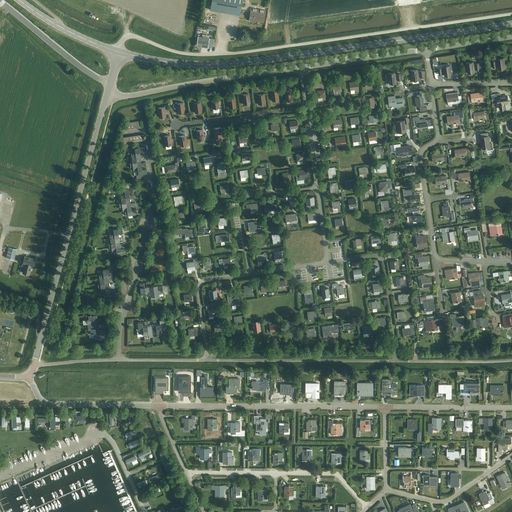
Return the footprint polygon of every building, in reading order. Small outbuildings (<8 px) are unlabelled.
[(242,0),(211,0),(210,11),(240,16),(242,0)] [(263,22),(265,14),(251,12),(249,20),(250,20),(250,21),(254,22),(254,21),(263,22)] [(202,48),(207,48),(210,48),(212,41),(213,41),(215,32),(212,32),(211,39),(204,38),(202,48)] [(505,68),(504,58),(497,59),(497,61),(492,61),(493,68),(498,67),(498,69),(505,68)] [(466,63),(468,73),(475,72),(474,70),(480,69),(479,63),(473,64),(473,62),(466,63)] [(452,75),(450,65),(443,66),(444,68),(438,68),(439,75),(444,74),(445,76),(452,75)] [(417,69),(410,70),(411,80),(418,80),(418,78),(423,77),(422,71),(417,71),(417,69)] [(387,73),(389,84),(396,83),(395,81),(401,80),(400,74),(394,74),(394,72),(387,73)] [(340,84),(332,85),(333,92),(341,91),(340,84)] [(271,93),(272,101),(278,100),(277,90),(271,91),(271,90),(268,90),(269,94),(271,93)] [(285,93),(286,101),(292,100),(291,90),(284,91),(284,90),(282,91),(283,94),(285,93)] [(324,90),(317,91),(318,98),(325,96),(324,90)] [(422,98),(421,93),(422,93),(421,90),(418,91),(418,94),(416,94),(416,97),(414,97),(416,106),(419,106),(420,111),(427,110),(427,107),(424,107),(423,98),(422,98)] [(458,92),(446,94),(448,104),(459,103),(459,102),(462,102),(462,100),(463,100),(462,96),(461,96),(461,95),(458,96),(458,92)] [(475,103),(475,101),(483,100),(482,92),(471,94),(471,96),(468,96),(469,104),(475,103)] [(495,100),(498,99),(498,103),(499,103),(500,109),(506,108),(505,102),(508,102),(507,96),(501,97),(500,93),(491,94),(492,104),(495,103),(495,100)] [(242,97),(243,104),(250,104),(249,94),(242,95),(242,94),(240,94),(240,97),(242,97)] [(257,97),(258,104),(265,104),(264,94),(257,95),(257,94),(255,94),(255,97),(257,97)] [(394,96),(388,97),(389,105),(392,105),(392,106),(403,105),(402,98),(395,99),(394,96)] [(371,108),(374,108),(374,105),(373,97),(365,98),(366,106),(370,105),(371,108)] [(211,101),(212,109),(219,108),(218,98),(211,99),(211,98),(209,98),(209,101),(211,101)] [(228,101),(229,108),(236,108),(234,98),(228,99),(228,98),(226,98),(226,101),(228,101)] [(194,105),(195,113),(201,112),(200,102),(194,103),(194,102),(191,102),(192,106),(194,105)] [(177,104),(177,103),(174,103),(175,106),(177,106),(178,113),(184,112),(183,103),(177,104)] [(167,109),(166,106),(164,106),(164,107),(158,108),(159,117),(165,117),(165,109),(167,109)] [(475,120),(486,119),(485,111),(474,112),(473,109),(470,109),(470,115),(474,115),(475,120)] [(376,114),(368,115),(369,122),(373,122),(374,122),(375,121),(377,121),(376,114)] [(459,124),(462,123),(462,117),(458,118),(458,114),(447,116),(448,124),(459,123),(459,124)] [(430,126),(430,124),(429,119),(425,120),(425,119),(420,120),(419,116),(412,117),(412,121),(415,120),(416,125),(418,125),(419,128),(428,127),(428,126),(430,126)] [(395,124),(394,125),(394,128),(396,128),(396,132),(406,130),(404,124),(408,123),(407,122),(409,122),(408,119),(407,119),(407,117),(403,118),(404,121),(395,122),(395,124)] [(221,141),(221,137),(221,135),(223,134),(222,131),(220,131),(220,127),(213,128),(215,138),(216,138),(216,142),(221,141)] [(209,134),(205,135),(205,133),(203,134),(202,130),(196,131),(197,140),(206,139),(209,139),(209,134)] [(263,132),(255,133),(256,140),(264,139),(263,132)] [(375,132),(368,133),(369,140),(376,139),(375,132)] [(488,133),(480,134),(480,137),(482,149),(487,148),(487,151),(493,150),(492,143),(489,143),(488,136),(488,133)] [(170,135),(164,136),(165,146),(171,145),(171,142),(173,142),(173,139),(171,139),(170,135)] [(185,135),(179,136),(180,146),(186,145),(186,143),(188,142),(188,139),(186,139),(185,135)] [(246,135),(238,136),(239,143),(247,142),(246,135)] [(335,145),(338,145),(345,144),(344,139),(343,139),(343,137),(335,138),(336,140),(334,140),(335,145)] [(400,144),(393,145),(394,149),(397,149),(398,156),(411,154),(410,146),(400,147),(400,144)] [(375,149),(375,155),(383,153),(382,148),(381,149),(380,146),(373,147),(374,150),(375,149)] [(466,148),(455,149),(456,157),(467,156),(466,148)] [(303,153),(296,154),(297,161),(297,164),(302,163),(302,160),(304,160),(304,156),(307,156),(306,151),(303,152),(303,153)] [(444,160),(443,153),(432,154),(433,162),(444,160)] [(195,168),(194,161),(193,158),(186,159),(187,169),(195,168)] [(220,168),(217,168),(218,175),(226,174),(225,167),(224,164),(224,162),(220,163),(220,168)] [(406,168),(406,165),(406,163),(398,165),(398,167),(400,167),(401,171),(404,170),(405,175),(414,174),(413,167),(406,168)] [(176,164),(168,165),(164,166),(166,173),(169,172),(176,171),(176,164)] [(383,164),(376,165),(376,167),(378,167),(378,172),(386,171),(385,166),(384,166),(383,164)] [(366,166),(358,168),(359,174),(367,173),(366,166)] [(262,178),(261,174),(265,174),(264,167),(257,168),(257,173),(254,174),(255,179),(262,178)] [(332,177),(332,174),(335,174),(335,167),(327,168),(328,178),(332,177)] [(469,172),(455,174),(456,178),(459,178),(459,181),(470,180),(469,172)] [(448,185),(451,185),(450,178),(447,179),(446,175),(435,177),(436,185),(447,183),(448,185)] [(175,190),(175,186),(179,186),(178,179),(170,180),(172,190),(175,190)] [(354,180),(344,181),(345,191),(355,190),(354,180)] [(379,184),(378,184),(379,191),(387,190),(386,188),(390,187),(389,184),(391,183),(391,180),(379,182),(379,184)] [(340,189),(338,190),(337,182),(332,183),(332,184),(329,185),(330,193),(338,192),(341,191),(340,189)] [(225,196),(224,192),(228,191),(227,184),(220,186),(221,192),(221,196),(225,196)] [(414,204),(413,201),(420,200),(419,194),(412,195),(411,192),(405,193),(406,198),(409,197),(409,201),(408,201),(409,205),(414,204)] [(181,195),(173,197),(174,204),(182,202),(181,195)] [(310,208),(310,205),(314,204),(313,197),(305,198),(307,207),(306,207),(306,208),(310,208)] [(474,203),(473,198),(464,199),(464,201),(459,201),(460,206),(463,206),(463,208),(472,206),(472,203),(474,203)] [(353,209),(352,206),(356,205),(355,199),(348,200),(349,209),(353,209)] [(265,206),(263,207),(264,212),(267,211),(276,210),(276,211),(277,211),(276,207),(275,200),(264,202),(265,206)] [(389,210),(389,207),(388,200),(380,201),(381,211),(389,210)] [(337,212),(337,208),(340,208),(339,201),(331,202),(333,213),(337,212)] [(202,209),(201,202),(193,203),(194,210),(202,209)] [(258,210),(257,203),(246,205),(247,211),(258,210)] [(455,221),(455,218),(454,212),(451,212),(450,207),(449,208),(448,203),(444,203),(444,206),(442,206),(443,216),(447,215),(447,217),(451,216),(452,221),(455,221)] [(420,209),(414,210),(414,208),(414,210),(414,211),(415,215),(410,216),(411,221),(416,221),(416,222),(422,221),(420,209)] [(181,223),(180,219),(184,219),(183,212),(176,213),(177,220),(177,223),(181,223)] [(388,218),(387,218),(386,216),(383,216),(383,217),(379,218),(379,217),(376,217),(377,220),(380,220),(381,227),(384,227),(384,226),(389,225),(388,218)] [(225,217),(217,219),(218,225),(226,224),(225,217)] [(203,231),(203,227),(206,227),(205,220),(197,221),(199,231),(203,231)] [(255,221),(248,222),(249,229),(256,228),(255,221)] [(501,224),(489,226),(491,235),(502,234),(501,224)] [(477,230),(470,231),(470,227),(464,228),(465,232),(467,231),(469,240),(478,239),(477,230)] [(187,228),(181,229),(179,229),(180,235),(184,234),(185,237),(192,236),(191,229),(187,229),(187,228)] [(418,231),(412,232),(412,236),(415,235),(417,248),(427,247),(425,236),(418,237),(418,231)] [(455,241),(454,235),(456,235),(455,231),(454,231),(442,233),(444,242),(455,241)] [(390,235),(387,235),(388,242),(391,242),(391,244),(392,245),(397,245),(395,233),(390,234),(390,235)] [(277,244),(276,241),(280,241),(279,234),(271,235),(273,244),(277,244)] [(361,245),(360,238),(355,238),(355,239),(353,240),(354,247),(356,247),(356,246),(361,245)] [(14,259),(17,248),(9,246),(7,257),(14,259)] [(191,257),(191,253),(195,253),(194,246),(186,247),(188,257),(191,257)] [(283,261),(282,258),(281,251),(274,252),(275,262),(283,261)] [(263,254),(256,255),(257,262),(265,261),(264,257),(267,257),(266,252),(263,252),(263,254)] [(428,268),(428,265),(427,256),(422,257),(422,254),(415,255),(415,258),(418,258),(419,266),(422,266),(422,269),(428,268)] [(33,267),(35,259),(24,256),(22,264),(24,265),(22,273),(29,275),(31,266),(33,267)] [(195,268),(194,261),(186,263),(187,270),(195,268)] [(210,261),(202,262),(203,269),(211,268),(210,261)] [(460,274),(457,274),(456,268),(445,270),(446,279),(457,278),(461,277),(460,274)] [(364,275),(361,276),(360,269),(353,270),(354,280),(364,279),(364,275)] [(477,272),(468,274),(466,274),(466,270),(462,270),(463,276),(468,276),(469,282),(470,282),(471,286),(479,285),(479,281),(477,272)] [(510,271),(508,271),(493,273),(493,276),(499,275),(500,281),(509,280),(508,274),(510,274),(510,271)] [(422,290),(426,289),(432,288),(430,277),(424,278),(424,275),(418,276),(418,279),(421,279),(422,290)] [(401,288),(400,284),(404,284),(403,277),(395,278),(397,288),(401,288)] [(275,288),(278,287),(282,287),(282,288),(286,288),(284,280),(274,282),(275,288)] [(261,292),(266,291),(269,290),(268,282),(260,284),(261,292)] [(338,283),(331,284),(332,289),(336,288),(337,294),(339,294),(339,298),(344,297),(344,293),(343,290),(344,289),(343,288),(343,286),(338,287),(338,283)] [(378,294),(378,291),(381,290),(380,284),(373,285),(374,295),(378,294)] [(251,285),(243,286),(244,292),(248,292),(249,293),(252,293),(251,285)] [(216,292),(218,292),(220,292),(221,292),(220,286),(216,287),(216,289),(212,289),(212,290),(209,291),(210,298),(217,297),(216,292)] [(329,299),(329,296),(328,292),(329,291),(328,291),(328,288),(321,289),(322,297),(324,297),(325,300),(329,299)] [(511,300),(511,293),(511,289),(510,289),(511,293),(502,295),(503,303),(506,303),(506,305),(510,305),(510,308),(511,307),(511,300)] [(404,294),(397,295),(398,302),(406,301),(405,298),(409,298),(408,291),(404,292),(404,294)] [(461,301),(460,292),(451,293),(452,303),(461,301)] [(312,294),(304,295),(305,301),(309,301),(309,302),(313,302),(312,294)] [(484,305),(482,294),(473,295),(475,307),(484,305)] [(231,296),(227,297),(228,304),(232,304),(232,305),(239,304),(238,297),(231,299),(231,296)] [(421,303),(423,303),(425,311),(434,310),(432,299),(426,300),(425,296),(420,297),(421,303)] [(377,312),(376,308),(380,308),(379,301),(368,302),(369,306),(370,309),(372,308),(373,312),(377,312)] [(216,314),(215,307),(214,305),(207,306),(209,315),(216,314)] [(331,311),(332,310),(331,309),(331,307),(324,308),(325,316),(332,315),(331,311)] [(93,319),(98,318),(97,314),(101,314),(101,309),(90,311),(90,314),(89,315),(90,315),(93,315),(93,319)] [(190,311),(183,312),(183,309),(181,310),(182,314),(183,314),(184,319),(191,318),(190,311)] [(316,314),(315,314),(314,311),(307,312),(308,318),(312,317),(312,319),(315,319),(315,317),(317,317),(316,314)] [(403,322),(403,318),(405,318),(404,311),(397,312),(398,322),(403,322)] [(463,316),(456,317),(456,313),(449,314),(450,318),(452,317),(453,327),(465,325),(463,316)] [(511,313),(502,314),(504,327),(511,325),(511,313)] [(98,323),(98,318),(93,319),(93,315),(90,315),(89,315),(88,315),(88,319),(87,319),(86,320),(87,324),(98,323)] [(238,325),(237,323),(242,322),(241,315),(233,317),(235,326),(238,325)] [(476,327),(476,328),(488,326),(487,317),(475,318),(475,319),(470,320),(471,327),(476,327)] [(161,331),(162,330),(165,330),(164,319),(159,320),(160,324),(155,324),(156,329),(161,328),(161,331)] [(429,333),(429,330),(437,329),(437,326),(443,325),(442,319),(425,322),(426,330),(422,331),(423,334),(429,333)] [(260,331),(259,323),(259,321),(251,322),(253,332),(260,331)] [(354,321),(342,323),(343,330),(355,328),(354,321)] [(148,330),(147,326),(143,326),(142,322),(138,323),(139,334),(143,333),(144,334),(143,333),(144,333),(143,331),(148,330)] [(293,322),(286,323),(287,330),(294,329),(293,322)] [(103,324),(99,325),(98,323),(87,324),(88,329),(89,330),(90,329),(90,333),(92,333),(93,332),(95,332),(94,328),(99,327),(101,327),(103,326),(103,324)] [(161,333),(161,331),(161,328),(156,329),(155,324),(151,325),(153,336),(157,336),(158,335),(158,333),(161,333)] [(221,324),(214,325),(215,332),(222,331),(221,324)] [(270,333),(270,332),(278,331),(277,324),(269,325),(269,327),(266,327),(267,334),(270,333)] [(339,334),(338,331),(337,324),(328,325),(328,330),(330,330),(331,335),(339,334)] [(149,337),(153,336),(151,325),(147,326),(148,330),(143,331),(144,333),(143,333),(144,334),(144,335),(147,335),(147,336),(149,337)] [(103,339),(103,335),(104,335),(104,330),(100,331),(99,327),(94,328),(95,332),(93,332),(92,333),(93,333),(93,337),(98,336),(98,339),(103,339)] [(195,338),(194,335),(197,335),(196,328),(188,329),(190,339),(195,338)] [(313,328),(306,329),(307,336),(310,335),(311,337),(315,336),(313,328)] [(409,328),(402,329),(403,336),(403,339),(411,338),(410,334),(409,328)] [(77,375),(47,375),(47,392),(77,392),(77,375)] [(111,375),(83,375),(83,392),(111,392),(111,375)] [(145,375),(117,375),(117,392),(145,392),(145,375)] [(191,376),(178,376),(178,382),(180,382),(180,389),(191,389),(191,376)] [(201,387),(200,387),(200,393),(213,393),(213,387),(207,387),(207,378),(201,377),(201,387)] [(168,378),(155,378),(155,393),(163,393),(163,390),(168,390),(168,378)] [(239,379),(229,379),(229,385),(226,385),(226,393),(236,393),(236,389),(239,389),(239,379)] [(258,381),(252,381),(252,390),(259,390),(259,391),(266,391),(266,387),(268,387),(268,379),(263,379),(263,382),(258,382),(258,381)] [(391,379),(382,379),(382,392),(387,392),(387,393),(396,393),(396,384),(391,384),(391,379)] [(334,381),(334,394),(345,394),(345,381),(334,381)] [(463,382),(463,392),(479,392),(479,382),(463,382)] [(293,383),(279,383),(279,394),(293,393),(293,383)] [(306,383),(305,396),(312,396),(312,397),(318,397),(318,384),(306,383)] [(372,383),(357,383),(357,389),(358,389),(358,393),(372,393),(372,383)] [(439,384),(439,392),(446,392),(446,397),(451,397),(451,384),(439,384)] [(424,385),(410,385),(410,395),(424,395),(424,385)] [(503,385),(490,385),(490,392),(493,392),(493,393),(503,393),(503,385)] [(266,421),(265,421),(265,419),(260,419),(259,419),(259,416),(254,416),(254,424),(256,424),(256,430),(259,430),(259,435),(260,435),(266,435),(266,421)] [(441,418),(439,418),(432,418),(432,423),(428,423),(428,432),(432,432),(432,429),(441,429),(441,418)] [(479,423),(484,423),(484,430),(492,430),(492,418),(484,418),(482,418),(479,418),(479,423)] [(184,422),(184,429),(192,429),(192,419),(182,419),(182,422),(184,422)] [(208,421),(208,430),(212,430),(212,428),(216,428),(217,419),(212,419),(212,421),(208,421)] [(307,422),(307,431),(311,431),(311,428),(315,428),(315,419),(311,419),(311,422),(307,422)] [(417,429),(417,426),(417,419),(407,419),(407,429),(417,429)] [(332,420),(328,420),(328,427),(331,427),(331,434),(336,434),(341,434),(341,426),(340,426),(340,423),(335,423),(335,425),(332,425),(332,420)] [(369,420),(364,420),(360,420),(360,431),(365,431),(370,431),(370,425),(369,425),(369,420)] [(463,420),(456,420),(456,427),(463,427),(463,431),(467,431),(468,429),(472,429),(472,420),(463,420)] [(241,428),(240,428),(240,422),(235,422),(235,425),(231,425),(231,426),(231,434),(241,434),(241,428)] [(288,423),(283,423),(283,425),(279,425),(279,434),(284,434),(284,431),(288,431),(288,423)] [(505,444),(505,438),(499,438),(498,451),(499,451),(501,451),(501,453),(502,453),(502,449),(508,449),(508,444),(505,444)] [(211,459),(211,452),(211,449),(199,449),(199,447),(196,447),(196,454),(200,454),(200,459),(211,459)] [(407,457),(407,452),(409,452),(409,449),(406,449),(406,447),(398,447),(398,454),(400,454),(400,457),(407,457)] [(432,457),(432,452),(433,452),(433,449),(430,449),(430,447),(422,447),(422,454),(424,454),(424,457),(432,457)] [(485,448),(477,448),(477,457),(476,457),(476,460),(481,460),(481,458),(485,458),(485,448)] [(257,449),(252,449),(252,451),(248,451),(248,460),(253,460),(253,458),(257,458),(257,449)] [(302,452),(302,461),(307,461),(307,458),(311,458),(311,449),(306,449),(306,452),(302,452)] [(454,451),(454,449),(447,449),(447,457),(448,457),(450,457),(460,457),(460,451),(454,451)] [(364,452),(360,452),(360,461),(364,461),(364,459),(368,459),(368,450),(364,450),(364,452)] [(232,452),(227,452),(223,452),(223,464),(233,464),(233,458),(231,458),(232,452)] [(283,458),(282,458),(282,453),(277,453),(277,455),(273,455),(273,464),(278,464),(283,464),(283,458)] [(332,455),(332,464),(336,464),(336,462),(340,462),(340,453),(336,453),(336,455),(332,455)] [(510,483),(506,475),(505,472),(497,476),(502,488),(505,487),(505,486),(510,483)] [(429,475),(422,475),(423,475),(423,484),(429,484),(429,486),(437,486),(437,477),(429,477),(429,475)] [(410,476),(402,476),(403,481),(401,481),(401,482),(404,482),(404,485),(405,485),(405,488),(411,488),(411,487),(414,487),(413,480),(410,480),(410,476)] [(366,477),(366,489),(374,489),(374,477),(366,477)] [(215,489),(215,495),(223,495),(223,489),(226,489),(226,485),(212,485),(212,489),(215,489)] [(231,488),(231,497),(236,497),(236,494),(240,495),(240,486),(235,486),(235,488),(231,488)] [(293,486),(288,486),(285,486),(285,487),(284,487),(284,497),(289,497),(289,499),(293,499),(293,497),(296,497),(296,491),(293,491),(293,486)] [(320,488),(316,488),(316,497),(321,498),(321,495),(325,495),(325,486),(320,486),(320,488)] [(258,492),(258,501),(262,501),(262,498),(267,498),(267,489),(262,489),(262,492),(258,492)] [(490,492),(487,493),(486,491),(483,492),(483,491),(480,492),(480,493),(479,494),(484,505),(485,507),(490,505),(488,500),(493,498),(490,492)] [(454,506),(448,509),(449,511),(468,511),(464,501),(463,502),(464,502),(454,507),(454,506)]
